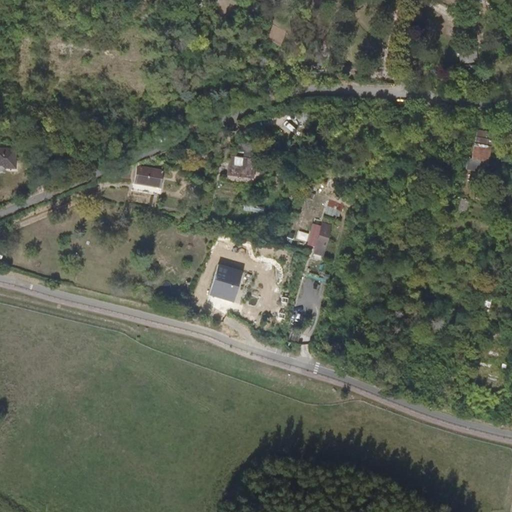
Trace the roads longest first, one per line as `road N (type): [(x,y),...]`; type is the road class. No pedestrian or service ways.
road 1 (unclassified): [(511,433),(446,418),(190,326),(0,277)]
road 2 (unclassified): [(0,214),(180,135),(286,100),(361,91),(511,101)]
road 3 (track): [(388,76),(329,61),(309,0)]
